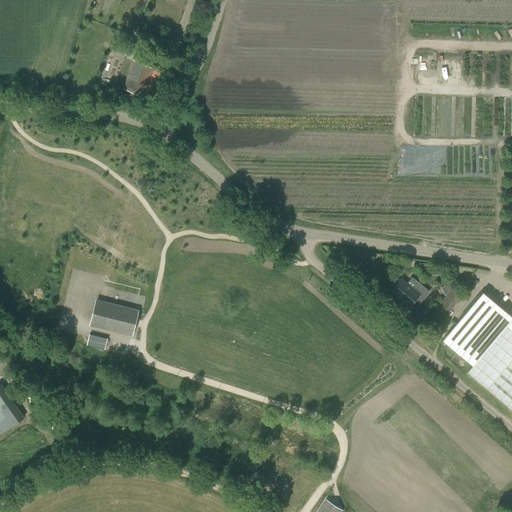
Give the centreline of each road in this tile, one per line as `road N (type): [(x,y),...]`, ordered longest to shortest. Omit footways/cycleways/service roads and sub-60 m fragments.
road 1 (unclassified): [(511,428),(312,260),(303,233)]
road 2 (track): [(0,506),(56,473),(111,461),(173,470),(236,497)]
road 3 (unclassified): [(303,233),(511,264)]
road 4 (unclassified): [(158,132),(240,200),(303,233)]
road 5 (unclassified): [(0,106),(97,113),(158,132)]
road 6 (unclassified): [(158,132),(199,66),(223,0)]
